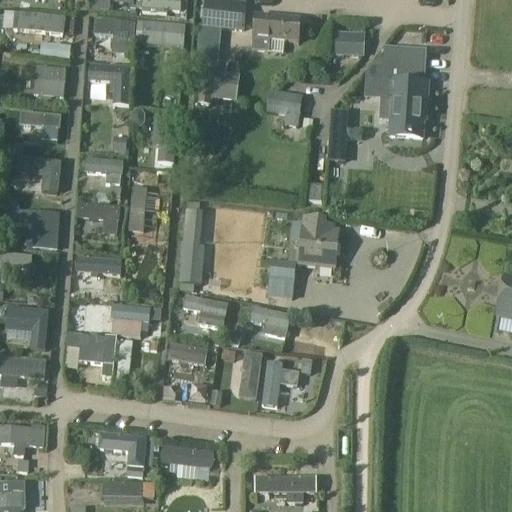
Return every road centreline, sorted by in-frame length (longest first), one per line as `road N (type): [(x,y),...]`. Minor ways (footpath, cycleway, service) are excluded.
road 1 (unclassified): [(57,411),(85,33)]
road 2 (unclassified): [(379,352),(420,299),(447,232),(469,0)]
road 3 (unclassified): [(234,425),(57,411)]
road 4 (unclassified): [(368,511),(379,352)]
road 5 (unclassified): [(379,352),(346,353),(336,363),(325,434)]
